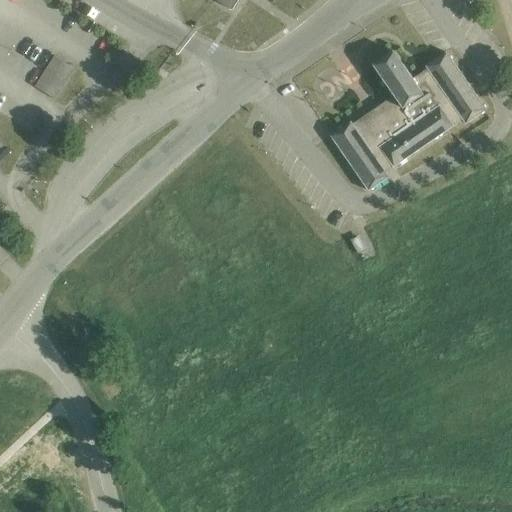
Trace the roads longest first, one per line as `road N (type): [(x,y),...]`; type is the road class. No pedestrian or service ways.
road 1 (unclassified): [(6,320),(76,237),(242,83),(371,0)]
road 2 (unclassified): [(110,511),(73,395),(6,320)]
road 3 (track): [(511,487),(390,482),(327,511)]
